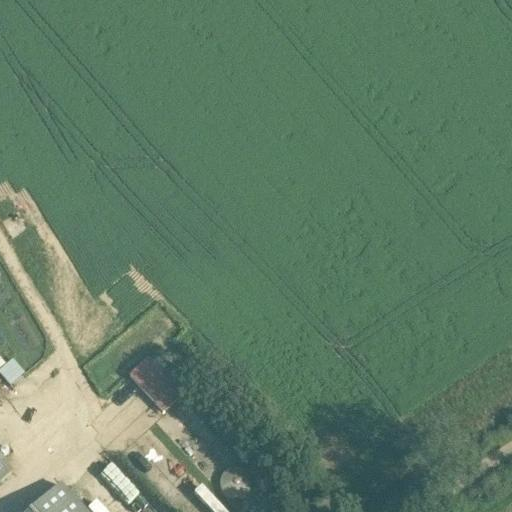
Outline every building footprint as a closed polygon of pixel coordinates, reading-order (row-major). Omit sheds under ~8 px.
[(0,375),(10,386),(25,373),(13,360),(0,371),(0,375)] [(146,362),(129,379),(163,415),(181,399),(146,362)] [(0,487),(14,475),(0,459),(0,487)] [(226,471),(225,487),(250,487),(250,471),(226,471)] [(31,511),(81,511),(59,487),(31,511)]
